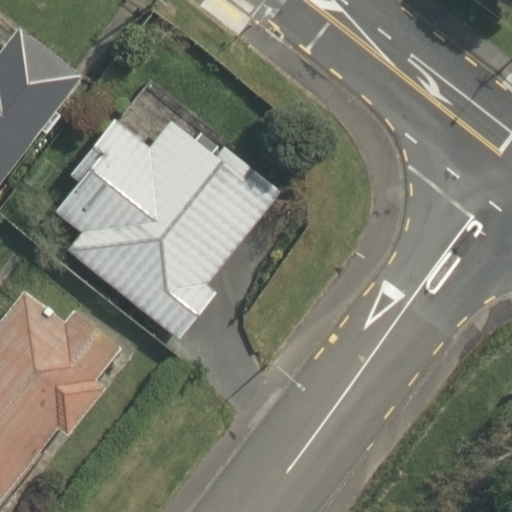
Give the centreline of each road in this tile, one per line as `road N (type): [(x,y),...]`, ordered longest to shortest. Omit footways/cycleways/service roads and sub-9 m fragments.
road 1 (residential): [(510,162),(251,511)]
road 2 (tertiary): [(313,0),(510,162)]
